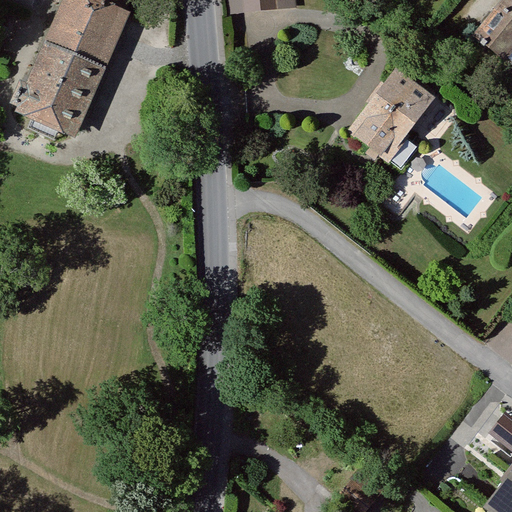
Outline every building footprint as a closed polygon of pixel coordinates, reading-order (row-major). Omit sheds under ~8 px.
[(127,8),(109,0),(61,0),(15,105),(73,131),(127,8)] [(230,0),(232,15),(297,9),(296,0),(230,0)] [(511,52),(511,0),(499,0),(473,34),(506,59),(511,52)] [(435,97),(395,68),(349,131),(389,160),(435,97)] [(511,420),(504,414),(491,432),(511,447),(511,420)] [(511,511),(511,459),(479,503),(490,511),(511,511)] [(364,511),(374,500),(350,482),(336,500),(352,511),(364,511)]
